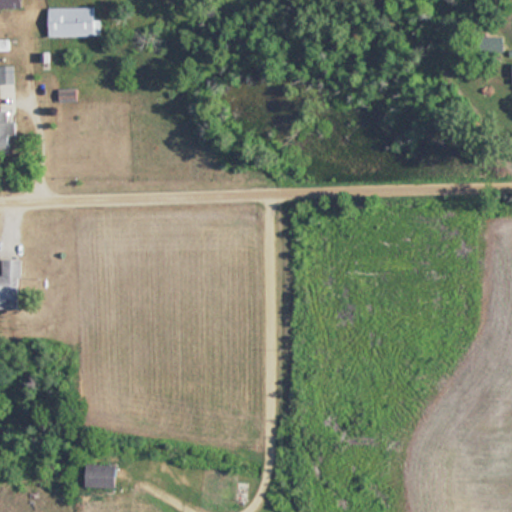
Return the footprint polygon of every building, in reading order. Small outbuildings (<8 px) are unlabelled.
[(26,0),(0,0),(0,8),(27,8),(26,0)] [(102,19),(96,19),(96,7),(50,7),(50,36),(102,36),(102,19)] [(504,51),(504,38),(488,38),(488,51),(504,51)] [(0,149),(12,149),(12,137),(17,137),(17,121),(9,120),(9,111),(0,110),(0,149)] [(0,308),(21,309),(22,260),(5,259),(4,276),(0,276),(0,308)] [(118,488),(118,465),(88,465),(88,488),(118,488)]
